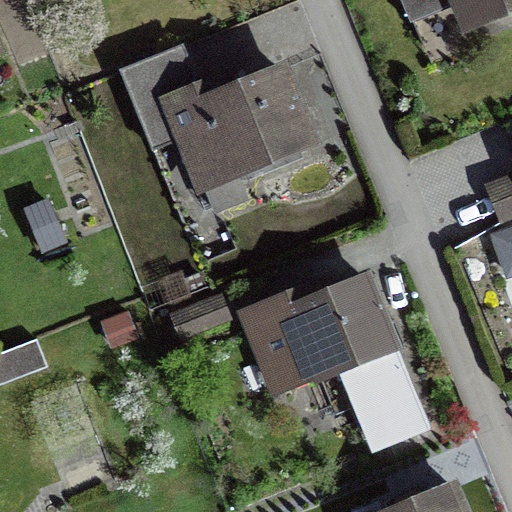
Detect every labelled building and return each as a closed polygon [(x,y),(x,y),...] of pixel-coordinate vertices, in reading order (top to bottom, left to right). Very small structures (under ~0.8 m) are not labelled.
[(471,24),(511,6),(511,0),(400,0),(410,22),(461,0),(471,24)] [(228,89),(223,76),(200,85),(186,48),(119,73),(151,155),(162,151),(179,197),(193,192),(196,200),(206,196),(214,216),(250,203),(248,198),(274,188),(272,182),(306,168),(302,158),(323,149),(291,65),(228,89)] [(511,177),(491,186),(504,219),(511,215),(511,177)] [(68,244),(49,200),(22,211),(40,255),(68,244)] [(371,458),(433,433),(370,276),(309,300),(304,287),(236,314),(271,402),(313,385),(316,392),(341,382),(371,458)] [(169,315),(179,343),(233,322),(223,295),(169,315)] [(128,313),(100,323),(110,351),(139,341),(128,313)] [(0,388),(50,369),(38,339),(0,354),(0,388)] [(469,511),(457,481),(384,511),(469,511)]
